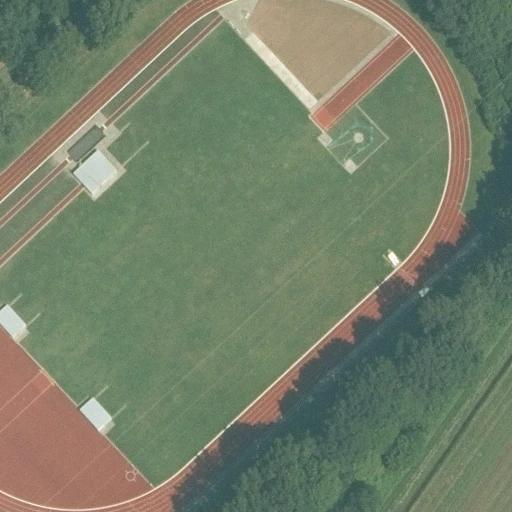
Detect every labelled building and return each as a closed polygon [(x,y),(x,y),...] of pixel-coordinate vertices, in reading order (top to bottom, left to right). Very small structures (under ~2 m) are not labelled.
[(345,32),(356,22),(342,8),(332,17),(345,32)] [(116,158),(126,150),(116,139),(107,147),(116,158)] [(111,200),(140,176),(126,159),(97,184),(111,200)] [(26,354),(39,342),(22,324),(10,336),(26,354)] [(231,434),(242,452),(260,441),(249,423),(231,434)]
